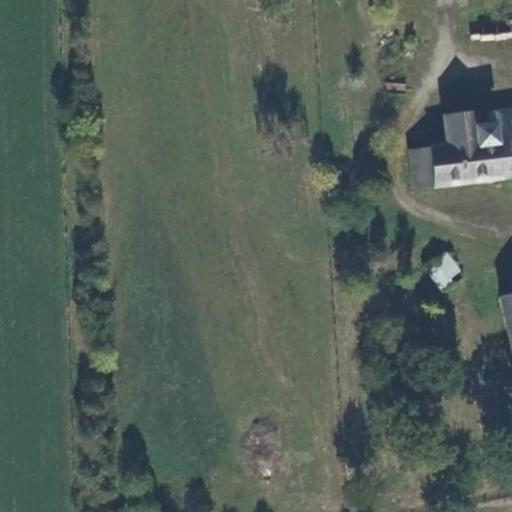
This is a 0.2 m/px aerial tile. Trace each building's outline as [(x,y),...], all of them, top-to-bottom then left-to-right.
[(511,111),(485,114),(485,125),(472,125),(471,112),(440,115),(440,146),(404,147),(408,186),(511,175),(511,111)] [(438,250),(418,264),(434,286),(453,271),(438,250)] [(501,325),(506,351),(510,365),(511,365),(511,364),(511,290),(494,295),(501,325)] [(485,329),(501,325),(494,295),(479,298),(485,329)] [(511,418),(511,365),(510,365),(506,351),(488,364),(500,421),(511,418)]
